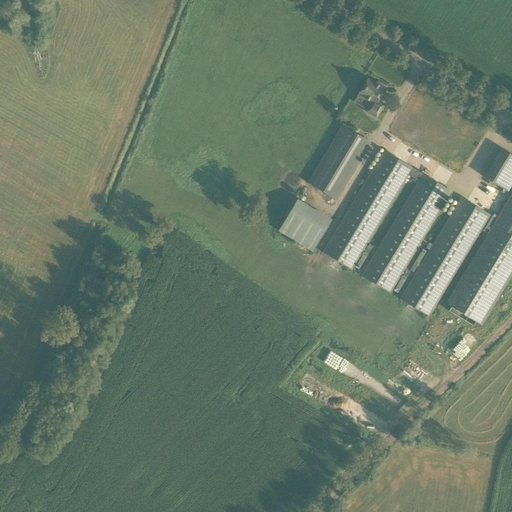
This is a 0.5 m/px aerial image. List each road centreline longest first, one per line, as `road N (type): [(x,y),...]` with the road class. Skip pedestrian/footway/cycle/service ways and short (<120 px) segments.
road 1 (track): [(317,511),(511,327)]
road 2 (unclassified): [(511,116),(320,0)]
